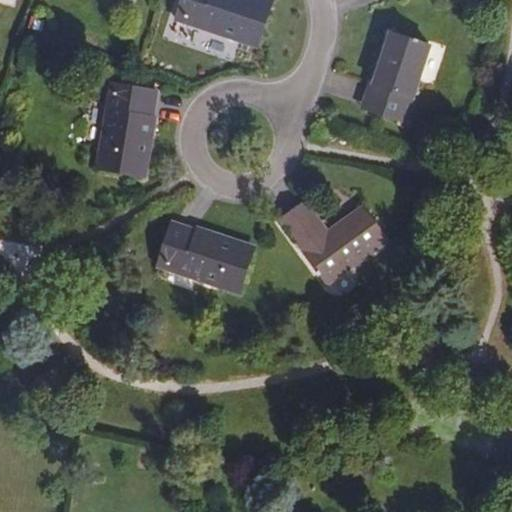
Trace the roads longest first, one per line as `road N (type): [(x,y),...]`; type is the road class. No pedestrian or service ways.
road 1 (residential): [(286,120),(246,91),(213,98),(192,124),(191,157),(211,183),(255,190),(280,172),(289,131)]
road 2 (residential): [(322,0),(321,47),(286,120)]
